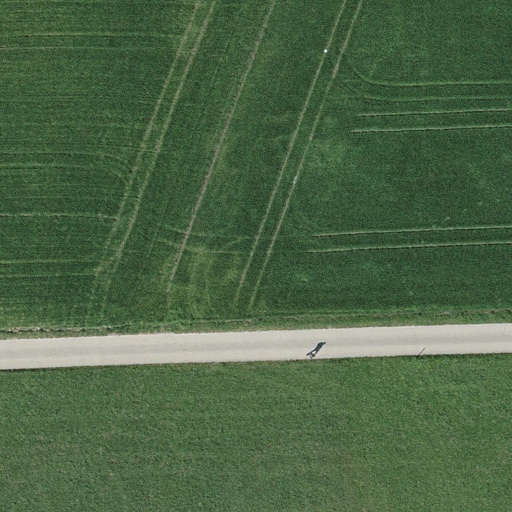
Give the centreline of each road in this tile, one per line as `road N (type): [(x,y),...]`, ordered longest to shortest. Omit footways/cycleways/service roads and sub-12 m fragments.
road 1 (track): [(304,344),(433,0)]
road 2 (track): [(304,344),(511,339)]
